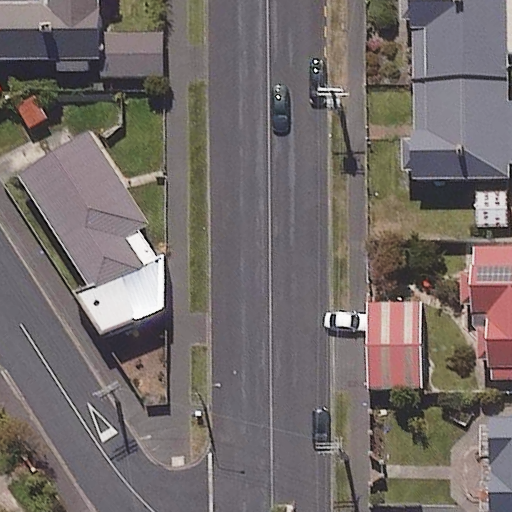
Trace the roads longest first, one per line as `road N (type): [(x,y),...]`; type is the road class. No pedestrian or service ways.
road 1 (tertiary): [(273,511),(267,0)]
road 2 (residential): [(152,511),(0,295)]
